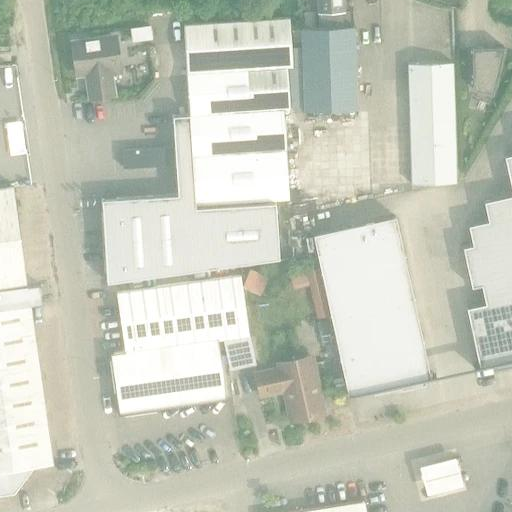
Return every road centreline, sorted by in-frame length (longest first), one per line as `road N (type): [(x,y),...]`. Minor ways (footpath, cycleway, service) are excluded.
road 1 (unclassified): [(102,511),(31,0)]
road 2 (unknown): [(511,126),(476,174),(445,257),(445,315),(463,425)]
road 3 (unclassified): [(235,479),(511,414)]
road 4 (unclassified): [(102,511),(235,479)]
